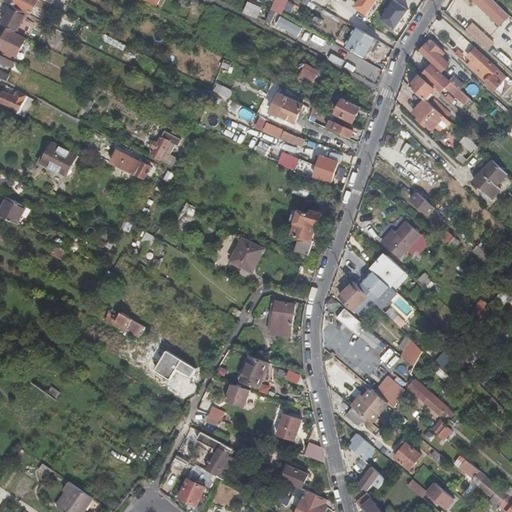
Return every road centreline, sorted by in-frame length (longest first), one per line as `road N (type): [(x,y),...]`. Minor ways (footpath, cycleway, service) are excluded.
road 1 (residential): [(436,0),(406,46),(319,296),(320,389),(348,511)]
road 2 (residential): [(262,291),(151,502)]
road 3 (unknown): [(385,107),(476,189)]
